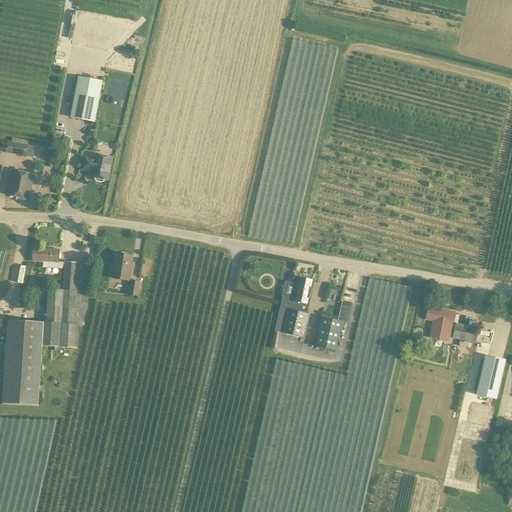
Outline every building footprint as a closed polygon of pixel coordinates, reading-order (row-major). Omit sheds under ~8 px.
[(120,12),(110,10),(109,17),(119,19),(120,12)] [(94,122),(102,82),(78,78),(70,117),(94,122)] [(2,141),(0,150),(0,151),(5,152),(5,153),(25,156),(27,145),(7,141),(7,142),(2,141)] [(105,180),(107,181),(112,158),(96,155),(95,160),(84,158),(82,170),(90,172),(90,169),(93,170),(92,178),(95,178),(96,180),(97,182),(101,183),(104,182),(105,180)] [(10,185),(8,195),(28,199),(30,189),(29,188),(31,174),(14,171),(11,185),(10,185)] [(33,249),(32,261),(42,262),(42,261),(44,262),(58,262),(59,250),(50,250),(33,249)] [(111,266),(110,271),(111,273),(113,273),(112,279),(130,282),(133,257),(115,254),(114,265),(112,265),(111,266)] [(4,373),(2,404),(38,407),(40,380),(42,346),(59,347),(76,349),(78,326),(82,326),(84,310),(86,310),(91,264),(78,263),(64,262),(62,290),(47,289),(46,322),(43,322),(43,323),(7,321),(4,373)] [(283,295),(275,331),(301,338),(306,314),(308,304),(309,304),(314,282),(298,278),(294,298),(283,295)] [(130,281),(128,295),(138,296),(140,282),(130,281)] [(342,301),(340,311),(349,313),(352,303),(342,301)] [(432,333),(448,336),(451,324),(452,324),(454,313),(429,308),(427,319),(434,321),(432,333)] [(322,318),(316,344),(316,347),(335,352),(342,322),(322,318)] [(456,323),(452,338),(460,340),(472,342),(475,343),(478,329),(475,329),(475,328),(456,323)] [(505,360),(485,356),(476,395),(496,400),(505,360)] [(59,381),(70,382),(71,369),(60,368),(59,381)]
